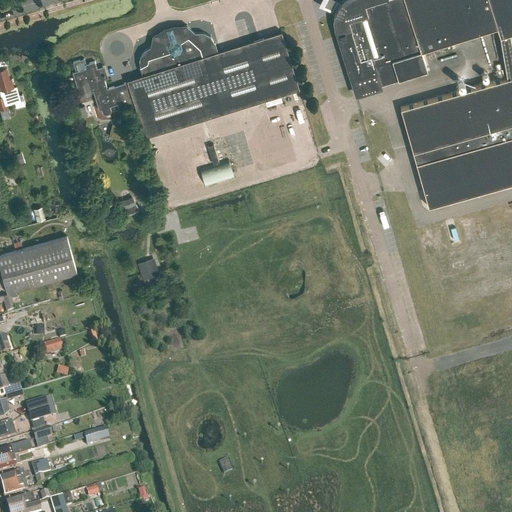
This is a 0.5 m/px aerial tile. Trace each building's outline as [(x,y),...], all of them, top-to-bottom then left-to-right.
[(511,47),(510,33),(511,32),(511,0),(378,0),(365,4),(363,0),(346,0),(341,6),(337,12),(336,21),(337,28),(339,34),(356,88),(378,81),(379,84),(427,69),(421,50),(497,27),(500,36),(507,78),(400,108),(428,206),(511,182),(511,47)] [(261,101),(275,96),(299,88),(281,31),(217,51),(215,43),(210,36),(203,32),(195,32),(186,25),(179,30),(161,36),(152,35),(150,46),(143,51),(139,58),(139,66),(142,75),(127,79),(132,96),(145,138),(261,101)] [(133,107),(126,82),(107,88),(102,72),(99,73),(95,61),(86,64),(84,58),(73,62),(76,71),(73,72),(75,79),(76,79),(76,81),(76,83),(76,84),(79,94),(80,95),(81,96),(82,97),(84,98),(85,98),(87,97),(89,97),(90,96),(91,94),(92,92),(92,91),(93,90),(99,110),(101,109),(103,113),(105,114),(110,113),(111,111),(110,106),(117,104),(119,111),(133,107)] [(0,90),(1,95),(0,95),(0,109),(2,118),(11,116),(7,104),(20,100),(16,85),(13,86),(11,77),(9,78),(6,68),(0,69),(0,90)] [(117,125),(115,124),(112,124),(109,136),(122,140),(122,139),(122,137),(122,134),(122,132),(121,130),(120,128),(118,127),(117,125)] [(213,163),(219,162),(213,144),(207,146),(213,163)] [(19,153),(13,155),(17,165),(25,162),(24,159),(21,160),(19,153)] [(199,168),(205,186),(234,176),(228,159),(199,168)] [(90,177),(93,180),(97,180),(100,178),(100,174),(98,171),(94,171),(91,173),(90,177)] [(133,195),(121,199),(124,214),(132,213),(140,209),(133,195)] [(42,207),(33,209),(36,220),(45,218),(42,207)] [(0,267),(7,293),(77,272),(66,235),(0,254),(0,267)] [(138,263),(143,278),(160,273),(154,257),(138,263)] [(2,295),(4,303),(10,301),(8,293),(2,295)] [(36,326),(37,336),(44,336),(44,326),(36,326)] [(88,334),(91,343),(98,341),(95,332),(88,334)] [(0,336),(0,354),(11,351),(6,335),(0,336)] [(57,340),(42,345),(45,356),(60,351),(57,340)] [(59,366),(57,374),(67,377),(69,370),(59,366)] [(0,397),(13,393),(12,387),(11,386),(9,386),(6,376),(0,377),(0,397)] [(26,404),(31,423),(56,415),(51,397),(26,404)] [(0,440),(16,435),(12,421),(2,423),(0,424),(0,440)] [(50,428),(33,433),(35,442),(53,437),(52,434),(51,429),(50,428)] [(106,428),(84,434),(87,445),(110,439),(106,428)] [(0,461),(18,456),(27,453),(31,452),(28,442),(10,448),(0,450),(0,461)] [(0,471),(20,465),(18,456),(0,461),(0,471)] [(224,474),(232,471),(227,459),(219,463),(224,474)] [(31,465),(34,477),(43,475),(50,472),(46,460),(31,465)] [(0,477),(0,482),(1,487),(25,480),(29,479),(27,474),(24,475),(22,471),(0,477)] [(43,475),(34,477),(36,484),(45,482),(43,475)] [(25,480),(1,487),(4,496),(28,489),(25,480)] [(99,494),(97,487),(90,489),(92,496),(99,494)] [(144,488),(138,490),(140,498),(146,497),(144,488)] [(48,491),(39,494),(42,501),(50,499),(48,491)] [(50,499),(54,511),(66,508),(66,507),(73,504),(69,493),(62,495),(60,496),(55,497),(50,499)] [(6,502),(8,511),(35,503),(32,494),(6,502)] [(35,503),(8,511),(39,511),(41,511),(38,502),(35,503)]
